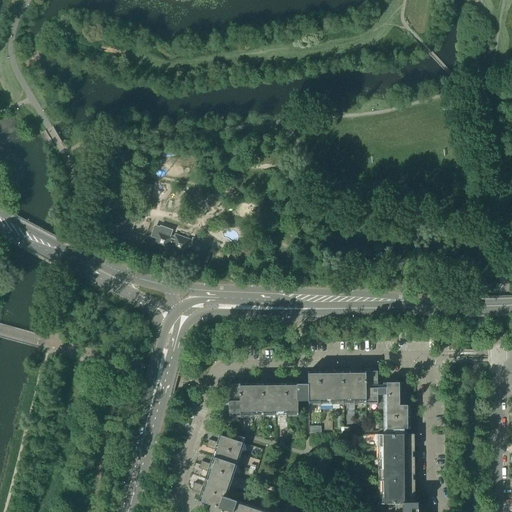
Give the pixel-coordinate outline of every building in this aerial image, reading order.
[(119,147),(117,155),(135,159),(137,151),(119,147)] [(140,184),(137,199),(149,201),(152,186),(151,186),(152,180),(143,178),(142,184),(140,184)] [(168,190),(165,183),(158,182),(154,188),(156,195),(164,196),(168,190)] [(164,256),(170,258),(175,260),(176,257),(179,258),(179,259),(193,264),(194,261),(197,262),(196,262),(206,266),(211,254),(207,252),(210,244),(193,238),(192,240),(175,234),(174,235),(172,235),(174,230),(161,225),(160,227),(155,225),(151,237),(154,238),(152,246),(153,246),(153,247),(160,250),(159,252),(165,254),(164,256)] [(293,267),(293,273),(318,271),(317,258),(302,260),(303,266),(293,267)] [(280,384),(275,384),(269,384),(269,382),(258,382),(258,384),(246,384),(246,382),(235,382),(235,384),(229,384),(229,416),(298,415),(298,401),(305,401),(309,401),(309,403),(378,403),(379,429),(410,429),(410,405),(404,405),(404,383),(398,383),(398,378),(383,379),(383,385),(378,385),(378,371),(372,371),(372,369),(360,370),(360,371),(349,371),(349,370),(337,370),(337,372),(326,372),(326,370),(315,370),(315,372),(308,372),(309,384),(305,384),(298,384),(298,383),(292,383),(292,382),(280,382),(280,384)] [(379,504),(395,504),(395,511),(418,511),(418,503),(415,503),(414,434),(378,434),(379,504)] [(209,440),(207,443),(206,447),(215,450),(210,464),(202,461),(199,469),(209,472),(205,486),(194,483),(192,491),(200,493),(198,501),(211,505),(209,511),(258,511),(236,505),(237,501),(223,496),(241,442),(221,436),(219,443),(209,440)]
